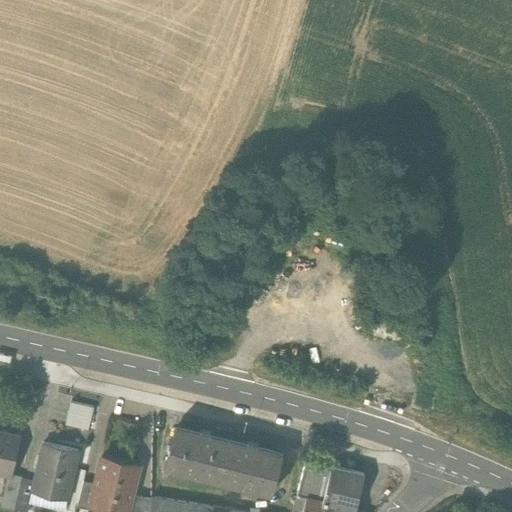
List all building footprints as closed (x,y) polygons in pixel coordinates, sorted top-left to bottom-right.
[(70,405),(64,428),(87,433),(93,410),(70,405)] [(174,428),(164,469),(218,483),(228,442),(174,428)] [(0,477),(7,479),(8,479),(9,478),(17,441),(0,436),(0,477)] [(282,457),(228,442),(218,483),(272,497),(282,457)] [(78,455),(43,447),(34,485),(32,496),(67,504),(78,455)] [(128,511),(138,468),(101,459),(95,487),(89,508),(92,509),(104,511),(128,511)] [(349,511),(354,511),(364,478),(307,461),(290,511),(321,511),(323,506),(349,511)] [(13,511),(20,482),(20,481),(9,478),(8,479),(7,479),(0,510),(8,511),(13,511)] [(27,511),(32,496),(34,485),(20,482),(13,511),(27,511)] [(81,511),(90,511),(92,509),(89,508),(95,487),(83,484),(76,511),(81,511)] [(149,511),(149,501),(132,496),(128,511),(149,511)] [(223,511),(149,499),(149,501),(149,511),(223,511)]
